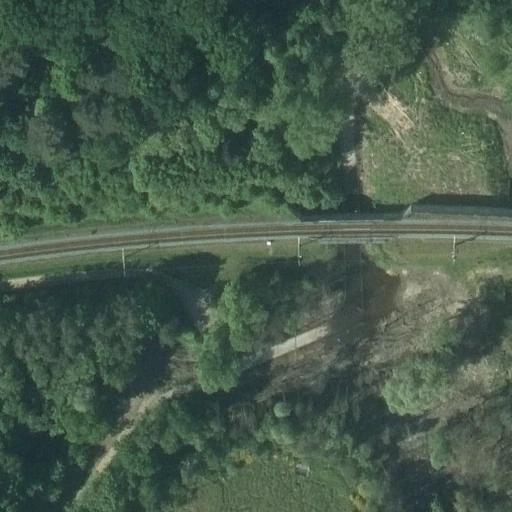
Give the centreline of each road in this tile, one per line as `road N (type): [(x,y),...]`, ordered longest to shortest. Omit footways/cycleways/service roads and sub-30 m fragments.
road 1 (track): [(199,312),(178,281),(157,271),(0,289)]
road 2 (track): [(361,328),(449,295),(511,287)]
